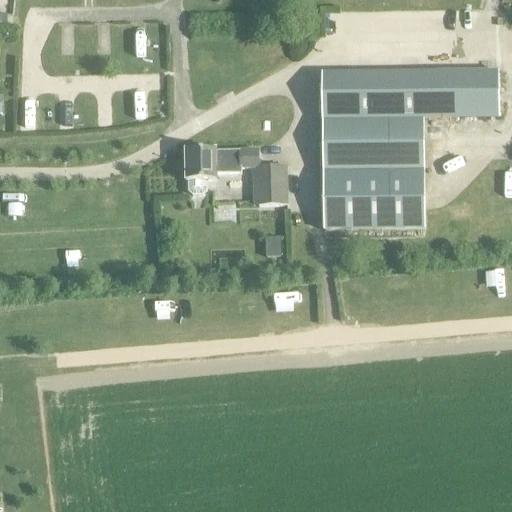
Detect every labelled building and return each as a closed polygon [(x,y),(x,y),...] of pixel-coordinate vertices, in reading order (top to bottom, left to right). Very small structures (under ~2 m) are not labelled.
[(159,56),(159,29),(138,29),(138,55),(159,56)] [(498,74),(442,74),(322,75),(324,231),(424,231),(423,121),(499,120),(498,74)] [(36,106),(18,106),(18,118),(36,118),(36,106)] [(216,154),(186,154),(187,184),(188,184),(188,194),(193,198),(203,198),(206,194),(206,184),(216,183),(216,176),(240,176),(240,175),(240,171),(251,171),(251,176),(258,176),(258,170),(258,153),(240,154),(216,154)] [(511,169),(503,169),(502,187),(511,188),(511,169)] [(258,170),(258,176),(259,208),(287,208),(286,176),(278,176),(278,170),(258,170)] [(94,203),(115,203),(116,182),(94,182),(94,203)] [(511,205),(499,206),(500,229),(511,228),(511,205)] [(461,212),(462,232),(485,231),(484,211),(461,212)] [(108,242),(108,265),(128,265),(128,242),(108,242)] [(57,247),(56,269),(68,269),(69,247),(57,247)] [(501,295),(511,294),(511,263),(500,263),(501,295)] [(468,288),(490,287),(489,265),(468,265),(468,288)] [(438,269),(438,288),(452,288),(452,269),(438,269)] [(345,276),(347,310),(365,310),(363,275),(345,276)] [(296,284),(280,283),(279,300),(295,301),(296,284)] [(257,323),(256,292),(234,293),(235,324),(257,323)] [(75,298),(59,298),(59,320),(76,320),(75,298)] [(100,315),(121,315),(121,298),(100,298),(100,315)]
